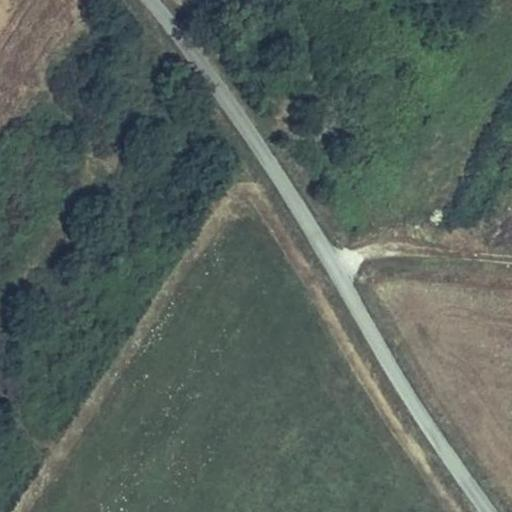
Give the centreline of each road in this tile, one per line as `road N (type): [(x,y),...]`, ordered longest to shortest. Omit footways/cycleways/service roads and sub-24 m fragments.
road 1 (unclassified): [(489,511),(401,383),(334,263),(150,0)]
road 2 (track): [(334,263),(360,253),(511,265)]
